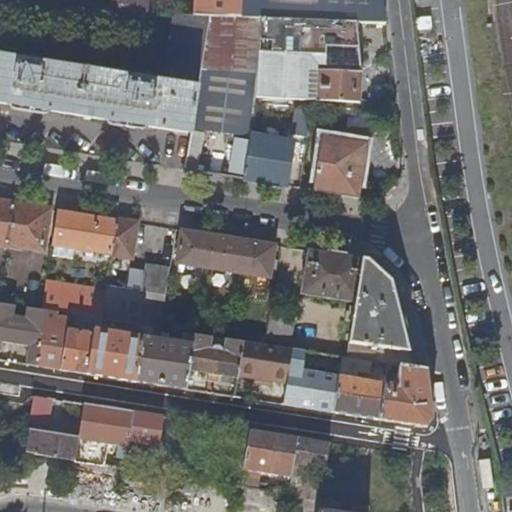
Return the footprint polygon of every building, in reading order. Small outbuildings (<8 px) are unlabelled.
[(113,0),(113,12),(146,13),(146,0),(113,0)] [(196,0),(196,16),(209,16),(211,16),(240,18),(241,6),(237,6),(237,0),(196,0)] [(240,18),(260,19),(292,20),(306,21),(313,21),(348,22),(354,22),(386,24),(383,0),(241,0),(241,6),(240,18)] [(26,107),(192,133),(195,113),(202,74),(211,16),(209,16),(196,16),(176,15),(164,84),(151,82),(152,73),(134,70),(132,78),(39,64),(40,55),(35,54),(31,78),(26,107)] [(258,77),(260,19),(240,18),(211,16),(202,74),(195,113),(253,116),(256,96),(257,94),(258,77)] [(287,98),(292,20),(260,19),(258,77),(257,94),(256,96),(287,98)] [(292,20),(287,98),(310,99),(311,100),(312,70),(313,21),(306,21),(292,20)] [(313,21),(312,70),(320,71),(318,100),(358,102),(360,75),(354,22),(348,22),(313,21)] [(19,61),(0,57),(0,103),(26,107),(31,78),(35,54),(21,52),(19,61)] [(295,135),(304,136),(308,110),(299,109),(295,135)] [(313,110),(308,110),(304,136),(308,137),(313,110)] [(294,140),(250,133),(242,179),(287,186),(294,140)] [(204,137),(192,135),(186,170),(198,172),(204,137)] [(321,137),(314,190),(358,197),(367,143),(321,137)] [(0,241),(8,243),(14,204),(0,201),(0,241)] [(44,248),(50,209),(14,204),(8,243),(44,248)] [(52,246),(112,255),(117,220),(58,210),(52,246)] [(133,259),(139,223),(117,220),(112,255),(133,259)] [(176,263),(209,268),(215,235),(181,230),(176,263)] [(209,268),(239,273),(244,240),(215,235),(209,268)] [(270,278),(276,245),(244,240),(239,273),(270,278)] [(355,321),(349,357),(372,361),(389,364),(412,368),(412,366),(409,352),(391,281),(368,259),(309,250),(302,293),(358,301),(357,307),(354,306),(354,312),(349,312),(348,320),(355,321)] [(143,291),(107,285),(106,292),(102,319),(103,319),(144,326),(153,327),(161,328),(171,268),(147,265),(143,291)] [(73,286),(47,282),(42,309),(46,310),(69,314),(73,286)] [(78,287),(74,315),(91,317),(97,318),(102,319),(106,292),(78,287)] [(30,346),(27,364),(38,366),(46,310),(42,309),(29,307),(27,317),(13,315),(15,305),(0,302),(0,346),(1,342),(30,346)] [(297,311),(272,307),(266,345),(291,348),(297,311)] [(38,366),(61,370),(68,328),(70,314),(69,314),(46,310),(38,366)] [(101,329),(103,319),(102,319),(97,318),(95,333),(88,374),(135,382),(143,335),(101,329)] [(101,329),(143,335),(144,326),(103,319),(101,329)] [(80,330),(68,328),(61,370),(88,374),(95,333),(86,332),(87,322),(81,321),(80,330)] [(152,337),(153,327),(144,326),(143,335),(135,382),(186,389),(188,377),(196,334),(187,332),(186,342),(152,337)] [(209,373),(238,378),(238,374),(243,341),(229,339),(226,339),(224,350),(223,349),(222,347),(218,345),(215,346),(213,348),(210,347),(212,336),(196,334),(188,377),(208,380),(209,373)] [(238,374),(288,382),(290,367),(293,349),(291,348),(266,345),(243,341),(238,374)] [(290,367),(298,369),(301,350),(293,349),(290,367)] [(370,374),(372,361),(349,357),(343,357),(342,362),(340,375),(334,413),(380,420),(387,377),(380,376),(379,382),(356,378),(357,372),(370,374)] [(426,368),(412,366),(412,368),(389,364),(387,377),(380,420),(428,428),(432,420),(426,368)] [(298,369),(290,367),(288,382),(284,405),(334,413),(340,375),(298,369)] [(47,424),(51,399),(35,396),(33,404),(25,453),(51,457),(76,461),(80,433),(75,432),(74,436),(43,431),(44,424),(47,424)] [(76,423),(81,424),(84,404),(79,403),(76,423)] [(123,453),(128,453),(129,442),(134,412),(84,404),(81,424),(80,433),(76,461),(91,463),(104,465),(107,444),(124,447),(123,453)] [(159,446),(164,416),(134,412),(129,442),(159,446)] [(217,432),(218,425),(196,421),(195,428),(217,432)] [(261,473),(292,478),(294,464),(298,438),(251,430),(249,442),(244,477),(242,487),(259,489),(261,473)] [(211,472),(244,477),(249,442),(216,437),(211,472)] [(309,480),(292,478),(290,489),(290,494),(320,499),(329,442),(298,438),(294,464),(311,466),(309,480)] [(338,511),(340,502),(321,499),(319,511),(338,511)]
